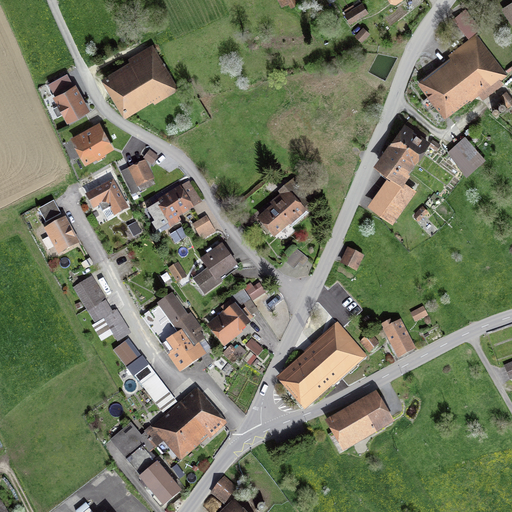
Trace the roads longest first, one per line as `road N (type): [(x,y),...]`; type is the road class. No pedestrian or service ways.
road 1 (residential): [(309,298),(242,244),(184,162),(104,109),(50,0)]
road 2 (tertiary): [(309,298),(409,58),(445,0)]
road 3 (residential): [(69,198),(167,372),(202,382),(259,433)]
road 4 (tertiary): [(259,433),(511,316)]
road 5 (tertiary): [(259,433),(265,391),(309,298)]
